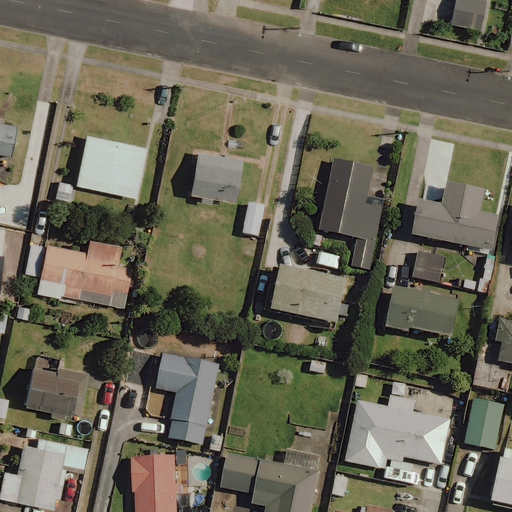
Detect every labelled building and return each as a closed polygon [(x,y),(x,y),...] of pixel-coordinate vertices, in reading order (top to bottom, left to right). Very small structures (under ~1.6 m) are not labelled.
[(484,1),(476,0),(453,0),(449,25),(478,31),(484,1)] [(0,157),(8,159),(14,129),(0,125),(0,157)] [(144,151),(84,138),(74,187),(134,200),(144,151)] [(231,204),(239,162),(197,154),(188,196),(231,204)] [(371,169),(333,162),(319,235),(356,242),(351,268),(368,272),(381,203),(366,200),(371,169)] [(418,205),(411,239),(489,255),(496,219),(478,216),(483,195),(446,188),(441,210),(418,205)] [(262,209),(248,206),(242,236),(256,239),(262,209)] [(83,255),(44,248),(36,293),(120,309),(127,273),(114,271),(118,250),(85,244),(83,255)] [(443,259),(417,253),(412,279),(438,284),(443,259)] [(343,285),(279,272),(269,316),(333,330),(343,285)] [(457,307),(392,294),(383,334),(406,338),(406,335),(449,344),(457,307)] [(11,317),(0,315),(0,335),(9,336),(11,317)] [(126,337),(127,319),(105,318),(104,335),(126,337)] [(500,347),(497,365),(511,368),(511,325),(499,323),(495,346),(500,347)] [(218,368),(162,357),(155,391),(177,395),(168,442),(201,449),(218,368)] [(31,371),(23,410),(76,419),(84,375),(56,370),(55,376),(31,371)] [(503,407),(474,401),(465,446),(494,452),(503,407)] [(448,424),(356,405),(344,464),(383,472),(385,462),(400,465),(402,459),(439,467),(448,424)] [(1,475),(0,480),(0,502),(51,511),(59,469),(81,473),(86,450),(36,441),(34,449),(21,447),(16,478),(1,475)] [(309,511),(317,475),(226,456),(219,489),(253,497),(251,507),(265,510),(265,511),(309,511)] [(134,495),(134,511),(173,511),(172,461),(130,462),(131,495),(134,495)] [(511,511),(511,466),(499,464),(489,509),(506,511),(511,511)]
